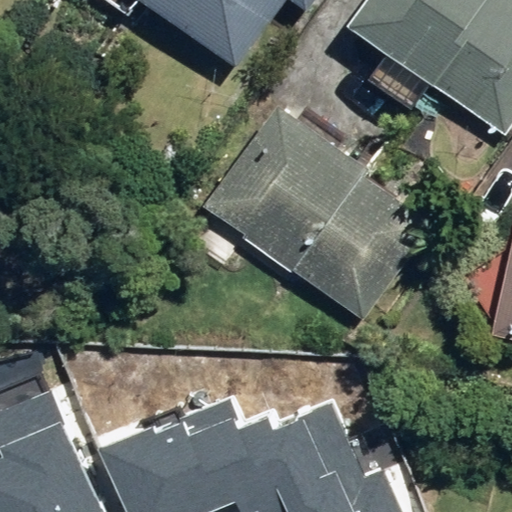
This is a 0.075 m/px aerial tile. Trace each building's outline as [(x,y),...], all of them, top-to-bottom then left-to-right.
[(142,0),(234,73),(290,5),(308,19),(323,0),(142,0)] [(511,0),(375,0),(352,34),(504,141),(511,129),(511,0)] [(369,315),(449,214),(296,94),(216,195),(369,315)] [(96,511),(48,396),(0,415),(0,511),(96,511)] [(232,401),(105,453),(128,511),(206,511),(234,501),(238,511),(253,511),(260,509),(261,511),(397,511),(380,471),(363,477),(335,408),(276,432),(270,418),(243,429),(232,401)]
